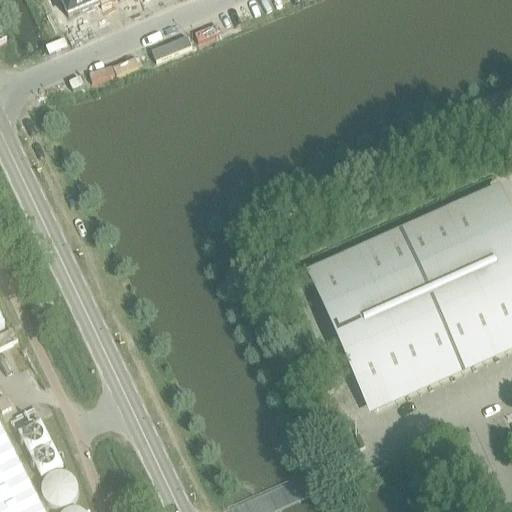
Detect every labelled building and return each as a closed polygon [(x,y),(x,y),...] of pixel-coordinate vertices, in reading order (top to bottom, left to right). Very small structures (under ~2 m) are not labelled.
[(85,0),(59,0),(69,21),(71,21),(91,12),(85,0)] [(110,0),(85,0),(91,12),(101,7),(103,12),(113,7),(111,3),(112,2),(110,0)] [(496,198),(484,203),(489,214),(501,209),(496,198)] [(484,203),(474,208),(478,219),(489,214),(484,203)] [(511,234),(501,209),(489,214),(478,219),(474,208),(314,279),(373,411),(511,349),(511,234)] [(0,338),(0,352),(19,344),(13,332),(0,338)] [(4,399),(0,401),(0,412),(2,416),(11,411),(4,399)] [(0,511),(40,511),(0,431),(0,511)]
